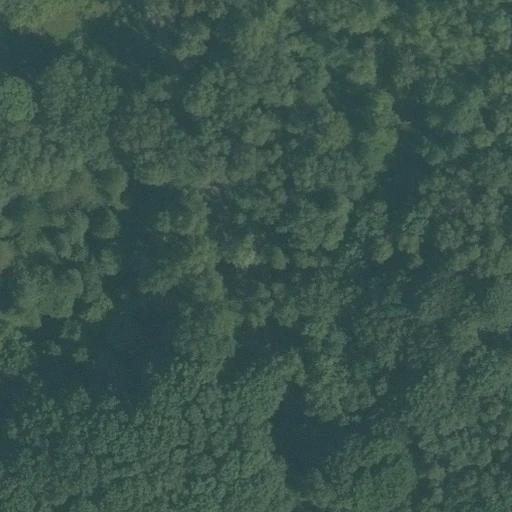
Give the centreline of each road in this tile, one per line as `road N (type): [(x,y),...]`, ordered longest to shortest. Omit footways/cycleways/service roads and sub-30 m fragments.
road 1 (track): [(255,323),(150,0)]
road 2 (track): [(326,511),(255,323)]
